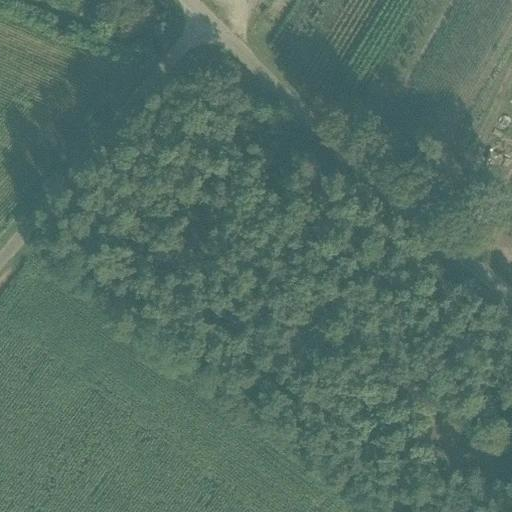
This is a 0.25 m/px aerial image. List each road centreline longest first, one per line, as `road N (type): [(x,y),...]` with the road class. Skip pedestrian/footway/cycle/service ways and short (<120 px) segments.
road 1 (unclassified): [(511,301),(186,0)]
road 2 (track): [(0,280),(203,16)]
